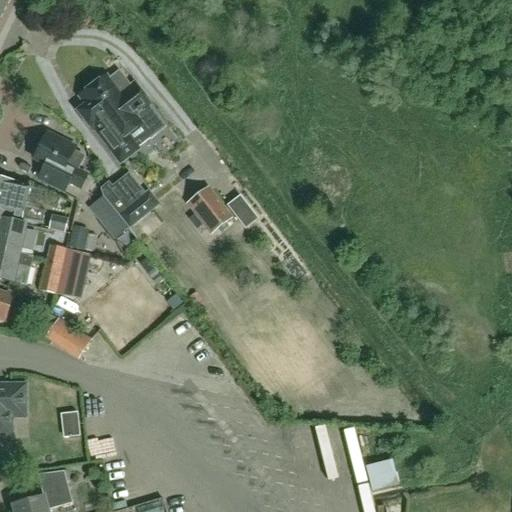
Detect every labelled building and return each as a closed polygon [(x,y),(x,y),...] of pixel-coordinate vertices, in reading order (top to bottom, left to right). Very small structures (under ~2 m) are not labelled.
[(80,97),(87,107),(79,113),(93,130),(94,129),(120,163),(137,150),(137,149),(165,128),(149,107),(150,106),(135,86),(120,97),(105,78),(80,97)] [(80,166),(70,161),(76,149),(51,136),(48,140),(45,139),(34,160),(45,166),(38,181),(64,195),(70,184),(81,190),(88,176),(78,171),(80,166)] [(149,193),(145,196),(141,199),(126,180),(129,177),(129,176),(110,191),(107,186),(101,191),(103,198),(129,230),(159,206),(149,193)] [(0,220),(8,222),(9,217),(42,224),(45,212),(24,207),(28,187),(0,180),(0,220)] [(208,190),(207,190),(189,205),(188,205),(211,234),(231,219),(208,190)] [(234,192),(221,200),(237,227),(251,219),(234,192)] [(70,220),(68,220),(52,216),(49,230),(65,234),(70,220)] [(27,227),(8,222),(0,220),(0,250),(29,257),(30,252),(22,250),(27,227)] [(64,264),(67,251),(50,247),(47,261),(64,264)] [(0,280),(27,286),(33,258),(29,257),(0,250),(0,280)] [(83,254),(67,251),(64,264),(57,296),(80,301),(90,256),(83,254)] [(57,296),(64,264),(47,261),(39,292),(57,296)] [(12,313),(9,312),(14,296),(0,291),(0,321),(8,325),(12,313)] [(92,341),(59,320),(49,334),(46,340),(73,358),(78,361),(91,342),(92,341)] [(13,418),(16,418),(24,418),(24,387),(0,387),(0,435),(11,435),(11,418),(13,418)] [(365,462),(369,495),(390,492),(386,459),(365,462)] [(14,511),(46,511),(72,504),(64,473),(37,476),(43,500),(43,499),(13,507),(14,511)] [(426,511),(426,503),(405,505),(405,511),(426,511)]
